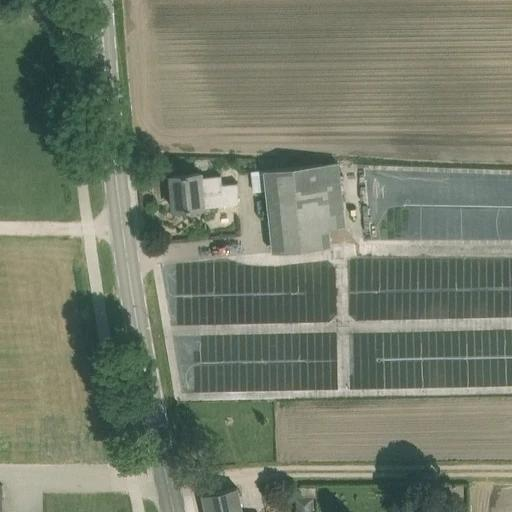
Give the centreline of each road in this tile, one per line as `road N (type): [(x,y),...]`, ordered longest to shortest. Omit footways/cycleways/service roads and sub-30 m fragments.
road 1 (secondary): [(171,511),(118,233),(96,0)]
road 2 (track): [(511,470),(245,476),(167,494)]
